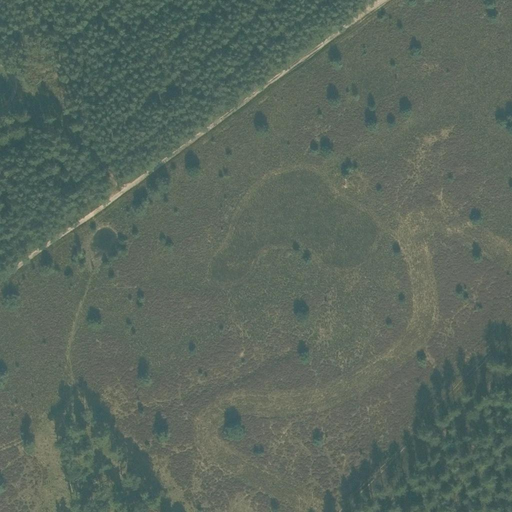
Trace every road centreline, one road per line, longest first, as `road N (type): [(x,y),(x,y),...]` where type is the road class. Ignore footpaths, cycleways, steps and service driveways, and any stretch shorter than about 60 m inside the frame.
road 1 (track): [(0,279),(379,0)]
road 2 (track): [(343,511),(511,332)]
